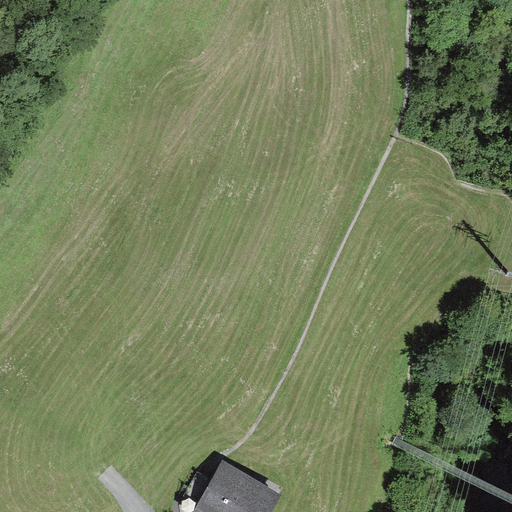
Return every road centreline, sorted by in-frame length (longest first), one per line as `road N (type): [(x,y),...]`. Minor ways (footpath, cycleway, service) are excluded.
road 1 (motorway): [(511,389),(0,140)]
road 2 (motorway): [(0,310),(414,511)]
